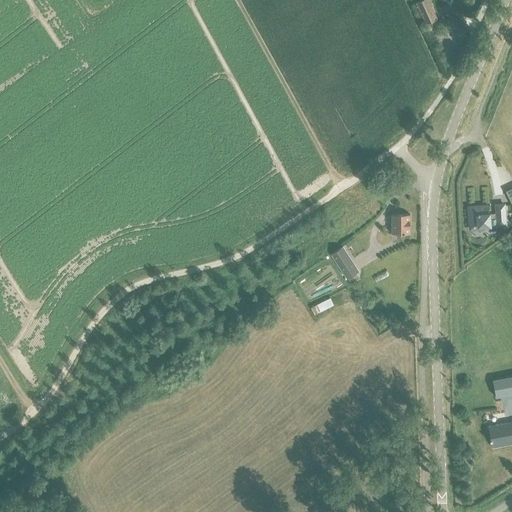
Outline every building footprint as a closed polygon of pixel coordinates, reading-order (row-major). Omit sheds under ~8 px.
[(427,0),(422,0),(417,3),(427,24),(437,20),(427,0)] [(497,218),(497,224),(505,223),(504,203),(496,204),(496,212),(489,213),(488,205),(468,206),(470,226),(490,225),(489,218),(497,218)] [(392,233),(410,234),(410,214),(392,214),(392,233)] [(331,253),(347,279),(359,271),(343,246),(331,253)] [(389,269),(375,274),(378,280),(391,275),(389,269)] [(311,306),(315,313),(336,302),(333,295),(311,306)] [(511,375),(494,379),(497,396),(511,392),(511,375)] [(511,444),(511,424),(506,426),(506,423),(488,426),(492,448),(511,444)]
